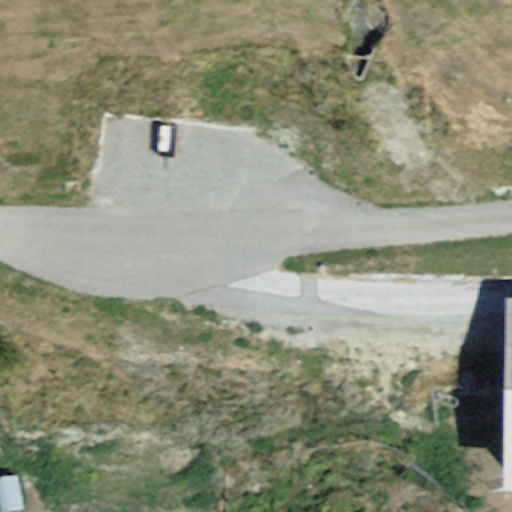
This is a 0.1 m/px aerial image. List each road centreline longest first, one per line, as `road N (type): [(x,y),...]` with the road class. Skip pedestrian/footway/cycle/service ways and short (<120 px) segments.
road 1 (unclassified): [(511,216),(302,232),(114,232),(0,222)]
road 2 (track): [(497,511),(408,423),(317,420),(115,486),(96,511)]
road 3 (track): [(190,232),(243,283),(349,301),(511,292)]
